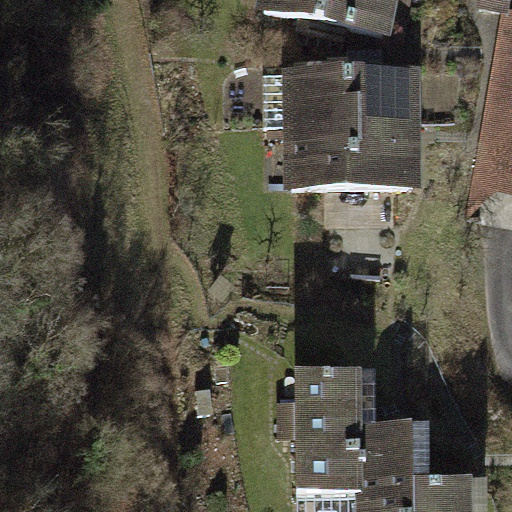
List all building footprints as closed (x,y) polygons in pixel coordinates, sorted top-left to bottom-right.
[(391,31),(397,0),(253,0),(253,4),(391,31)] [(508,0),(483,0),(482,9),(507,13),(508,0)] [(475,193),(511,199),(511,14),(503,13),(475,193)] [(281,133),(421,129),(420,66),(387,66),(279,69),(281,133)] [(421,135),(421,129),(281,133),(282,196),(422,193),(421,135)] [(368,367),(289,369),(292,497),(355,496),(353,426),(369,426),(368,367)] [(427,424),(369,426),(353,426),(355,496),(354,511),(407,511),(406,477),(428,476),(427,424)] [(485,511),(485,475),(428,476),(406,477),(407,511),(485,511)]
